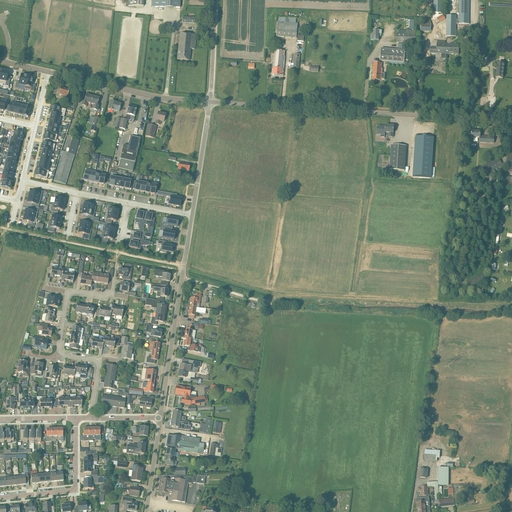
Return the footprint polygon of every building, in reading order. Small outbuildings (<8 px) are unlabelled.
[(433,0),(434,13),(442,13),(442,0),(433,0)] [(446,16),(446,37),(456,37),(456,30),(456,26),(456,24),(469,25),(470,5),(469,0),(458,0),(459,20),(456,20),(456,19),(456,16),(446,16)] [(446,20),(443,15),(437,18),(440,23),(446,20)] [(414,21),(406,21),(406,29),(413,30),(414,21)] [(278,22),(276,37),(296,39),(298,24),(278,22)] [(421,23),(421,32),(431,32),(431,23),(421,23)] [(371,30),(371,40),(379,41),(379,31),(371,30)] [(179,34),(178,43),(191,44),(190,49),(195,49),(195,47),(197,35),(179,34)] [(415,43),(416,34),(396,34),(396,43),(415,43)] [(445,42),(437,41),(437,48),(435,48),(435,47),(431,47),(430,54),(436,54),(459,55),(459,45),(445,45),(445,42)] [(195,47),(195,49),(190,49),(191,44),(178,43),(178,48),(177,60),(189,61),(191,49),(195,50),(195,47)] [(381,49),(380,61),(388,62),(389,64),(397,65),(399,63),(404,63),(405,51),(381,49)] [(273,75),(282,76),(284,57),(283,57),(284,53),(275,52),(273,75)] [(374,63),(373,80),(384,81),(385,74),(382,74),(382,69),(381,69),(382,64),(374,63)] [(504,63),(497,63),(496,78),(503,79),(504,63)] [(2,71),(0,80),(0,83),(5,85),(5,86),(8,87),(10,80),(7,79),(8,72),(6,72),(6,71),(3,70),(3,71),(2,71)] [(16,82),(15,88),(18,89),(19,86),(24,87),(24,89),(27,76),(26,76),(27,76),(24,75),(24,76),(21,75),(20,82),(16,82)] [(27,76),(24,89),(30,91),(29,92),(34,93),(35,86),(31,85),(33,78),(27,76)] [(70,90),(61,88),(59,94),(62,95),(61,99),(65,101),(66,96),(68,97),(70,90)] [(84,98),(82,105),(86,107),(87,103),(91,104),(93,97),(86,95),(85,98),(84,98)] [(89,109),(97,111),(99,106),(97,106),(99,99),(93,97),(91,104),(89,109)] [(119,112),(121,104),(116,103),(110,101),(108,109),(119,112)] [(23,116),(28,118),(30,110),(32,110),(33,108),(31,107),(25,106),(23,116)] [(127,111),(126,115),(131,116),(130,119),(134,119),(135,115),(136,108),(128,106),(127,111)] [(51,107),(50,114),(64,117),(65,110),(51,107)] [(165,115),(158,113),(156,120),(156,124),(160,125),(161,121),(164,122),(165,115)] [(95,118),(90,131),(96,133),(100,119),(95,118)] [(113,127),(118,128),(118,125),(120,125),(121,119),(116,118),(115,124),(114,123),(113,127)] [(118,128),(119,129),(119,131),(125,133),(125,130),(127,121),(121,119),(120,125),(118,125),(118,128)] [(148,125),(145,137),(154,139),(157,127),(148,125)] [(393,133),(394,133),(394,127),(385,126),(385,127),(378,126),(377,137),(381,138),(382,135),(385,135),(385,133),(390,133),(389,137),(393,138),(393,133)] [(12,131),(10,138),(10,139),(20,141),(22,141),(23,134),(12,131)] [(480,136),(480,132),(472,131),(471,137),(479,138),(479,143),(494,144),(494,137),(480,136)] [(57,136),(45,134),(44,140),(55,143),(57,136)] [(134,164),(140,139),(131,137),(128,147),(123,146),(120,160),(121,160),(118,169),(133,172),(135,164),(134,164)] [(433,138),(415,137),(413,177),(431,178),(433,138)] [(61,151),(60,156),(61,157),(53,181),(65,185),(74,155),(78,141),(72,139),(71,143),(72,143),(69,153),(62,152),(61,151)] [(43,143),(41,150),(53,153),(55,146),(43,143)] [(406,146),(391,146),(389,170),(405,171),(406,146)] [(480,168),(485,175),(502,164),(498,157),(480,168)] [(47,179),(48,172),(37,170),(35,176),(47,179)] [(0,180),(0,187),(10,190),(12,183),(10,182),(2,180),(0,180)] [(135,182),(133,189),(135,190),(134,191),(140,192),(141,183),(136,182),(135,182)] [(179,192),(182,193),(184,186),(180,185),(180,184),(181,184),(176,183),(176,184),(172,183),(171,190),(166,189),(165,193),(172,194),(173,191),(175,191),(179,192)] [(472,188),(466,192),(468,197),(474,193),(472,188)] [(30,192),(28,198),(40,200),(42,192),(35,190),(34,193),(30,192)] [(55,195),(54,198),(55,198),(54,204),(64,206),(65,200),(60,199),(61,196),(55,195)] [(181,199),(171,197),(169,205),(180,207),(181,199)] [(28,198),(27,203),(32,204),(31,207),(38,209),(40,200),(28,198)] [(84,204),(83,210),(92,211),(93,206),(94,206),(95,203),(89,202),(88,205),(84,204)] [(52,203),(50,212),(58,213),(58,210),(63,211),(64,206),(54,204),(52,203)] [(107,214),(108,215),(117,216),(119,211),(114,210),(115,207),(108,206),(107,214)] [(25,210),(24,216),(34,218),(35,213),(36,213),(37,210),(31,209),(30,211),(25,210)] [(83,210),(82,215),(86,216),(86,219),(93,220),(95,212),(92,211),(83,210)] [(143,232),(145,219),(142,218),(143,213),(137,212),(137,215),(136,215),(136,218),(135,223),(139,224),(139,232),(143,232)] [(51,213),(51,216),(52,217),(51,222),(61,224),(62,218),(57,218),(58,214),(51,213)] [(145,219),(144,225),(147,226),(148,233),(152,234),(154,220),(151,220),(152,215),(150,215),(150,214),(147,213),(147,214),(146,214),(145,219)] [(116,222),(117,216),(108,215),(107,220),(106,220),(105,223),(111,224),(112,221),(116,222)] [(24,216),(23,221),(27,223),(26,226),(26,227),(34,229),(34,228),(36,219),(34,218),(24,216)] [(468,216),(462,220),(465,224),(471,221),(468,216)] [(162,223),(161,228),(166,229),(169,229),(170,226),(177,227),(178,220),(177,220),(178,218),(172,217),(172,219),(167,218),(166,223),(162,223)] [(80,222),(79,228),(89,230),(90,224),(91,225),(92,221),(85,220),(85,223),(80,222)] [(47,231),(47,232),(54,233),(54,232),(55,229),(59,230),(61,224),(51,222),(49,221),(47,231)] [(104,224),(102,232),(114,235),(115,229),(110,228),(111,225),(104,224)] [(79,228),(78,234),(83,234),(82,239),(89,240),(91,230),(89,230),(79,228)] [(160,228),(159,231),(163,232),(162,238),(173,241),(174,239),(175,235),(175,233),(166,232),(166,229),(161,228),(160,228)] [(139,232),(137,231),(136,236),(134,236),(133,239),(136,240),(143,241),(144,237),(151,238),(152,234),(143,232),(139,232)] [(113,240),(114,235),(102,232),(100,242),(107,244),(108,239),(113,240)] [(150,246),(150,242),(143,241),(136,240),(135,243),(131,242),(130,244),(129,244),(129,247),(130,247),(129,248),(140,250),(141,246),(150,246)] [(158,241),(158,244),(161,245),(160,252),(163,253),(164,252),(171,253),(172,253),(173,250),(172,249),(172,247),(166,246),(166,242),(158,241)] [(464,244),(458,248),(461,253),(467,249),(464,244)] [(128,270),(120,269),(119,275),(125,276),(124,279),(130,280),(131,277),(132,270),(128,269),(128,270)] [(169,282),(170,275),(164,274),(164,271),(159,270),(159,271),(155,270),(154,276),(162,277),(161,281),(161,285),(168,287),(168,282),(169,282)] [(455,275),(458,280),(463,276),(461,271),(455,275)] [(483,273),(466,282),(470,291),(488,281),(483,273)] [(120,291),(128,293),(129,288),(132,289),(133,285),(129,285),(129,284),(121,283),(120,291)] [(162,289),(162,286),(151,285),(150,289),(153,289),(153,292),(157,293),(156,297),(160,297),(160,296),(167,297),(168,290),(162,289)] [(196,308),(199,308),(201,292),(199,292),(198,295),(195,295),(195,299),(191,298),(190,307),(196,308)] [(48,296),(46,306),(58,308),(59,300),(53,299),(53,297),(48,296)] [(156,302),(156,301),(146,299),(145,305),(151,306),(151,308),(153,308),(157,309),(156,314),(164,315),(165,307),(159,306),(160,302),(156,302)] [(96,316),(105,318),(106,307),(103,307),(100,307),(100,311),(97,311),(96,316)] [(45,322),(53,323),(54,313),(50,312),(51,309),(45,308),(44,315),(46,315),(45,322)] [(163,323),(164,315),(156,314),(155,318),(152,318),(151,325),(156,326),(157,322),(163,323)] [(47,329),(47,325),(46,325),(40,324),(39,331),(42,331),(41,335),(51,337),(52,330),(47,329)] [(79,334),(80,329),(81,325),(76,325),(76,328),(73,327),(72,330),(70,330),(70,333),(79,334)] [(146,325),(145,333),(150,334),(149,339),(153,339),(157,340),(158,338),(161,338),(162,331),(154,330),(151,330),(152,326),(146,325)] [(186,329),(185,338),(191,339),(194,339),(196,331),(192,330),(193,325),(190,325),(189,329),(186,329)] [(91,336),(90,343),(92,343),(91,349),(93,349),(93,347),(97,348),(98,340),(98,338),(91,336)] [(43,339),(41,338),(33,337),(32,340),(35,341),(34,348),(46,350),(47,342),(43,342),(43,339)] [(185,338),(183,346),(188,347),(187,351),(196,352),(201,353),(202,348),(197,347),(197,346),(193,345),(194,339),(191,339),(185,338)] [(81,340),(79,340),(71,339),(71,342),(69,341),(68,344),(71,345),(71,348),(78,350),(79,346),(81,346),(82,340),(81,340)] [(150,347),(149,351),(152,351),(158,352),(160,343),(151,342),(150,347)] [(130,360),(132,348),(124,347),(122,358),(130,360)] [(147,358),(146,363),(155,364),(155,360),(157,361),(158,352),(152,351),(151,358),(147,358)] [(23,376),(29,377),(30,370),(26,369),(27,362),(19,361),(18,372),(23,373),(23,376)] [(180,364),(179,371),(193,373),(194,367),(198,367),(200,368),(201,363),(188,361),(188,366),(187,366),(180,364)] [(31,369),(30,374),(36,375),(36,372),(41,373),(43,365),(35,364),(34,369),(31,369)] [(117,366),(107,365),(105,380),(114,382),(117,366)] [(56,378),(57,368),(50,367),(49,373),(45,372),(43,381),(46,381),(46,379),(51,380),(52,377),(56,378)] [(143,369),(142,379),(145,380),(148,381),(148,384),(154,385),(155,376),(156,371),(146,370),(143,369)] [(114,382),(105,380),(103,388),(115,390),(116,388),(113,387),(114,382)] [(153,393),(154,385),(148,384),(147,387),(144,387),(144,392),(153,393)] [(26,386),(16,385),(16,389),(16,391),(16,395),(21,395),(21,391),(21,388),(26,388),(26,386)] [(176,386),(175,395),(183,396),(182,404),(190,406),(190,404),(197,404),(206,402),(205,397),(197,398),(196,395),(189,394),(190,388),(176,386)] [(110,397),(102,395),(101,405),(109,406),(110,397)] [(46,400),(46,397),(42,397),(37,397),(37,400),(39,400),(39,404),(40,404),(40,410),(43,410),(43,408),(46,408),(46,400)] [(118,398),(110,397),(109,406),(116,407),(118,398)] [(125,399),(118,398),(116,407),(124,408),(125,399)] [(151,408),(152,400),(140,399),(139,407),(151,408)] [(190,422),(186,422),(186,418),(180,417),(181,412),(173,411),(171,426),(178,428),(178,429),(184,430),(185,426),(189,426),(190,422)] [(221,423),(214,422),(212,433),(220,434),(221,423)] [(201,424),(200,427),(205,427),(204,433),(209,434),(211,425),(206,424),(201,424)] [(147,437),(148,428),(141,427),(141,428),(136,428),(136,427),(132,427),(132,433),(136,433),(136,431),(140,431),(139,436),(147,437)] [(80,436),(80,441),(83,441),(86,441),(89,441),(89,436),(89,428),(84,428),(84,434),(83,434),(83,436),(80,436)] [(168,435),(166,447),(167,447),(175,448),(175,449),(178,450),(198,453),(203,454),(204,444),(200,444),(200,440),(180,437),(168,435)] [(138,455),(139,454),(144,455),(145,444),(138,443),(137,445),(133,445),(133,446),(127,446),(126,453),(138,455)] [(167,447),(166,455),(174,457),(178,457),(178,453),(175,453),(175,449),(175,448),(167,447)] [(424,451),(424,459),(436,460),(437,452),(424,451)] [(166,455),(164,464),(176,466),(177,462),(174,461),(174,457),(166,455)] [(84,459),(84,466),(91,466),(91,462),(97,462),(97,456),(91,456),(91,459),(84,459)] [(118,460),(116,467),(126,468),(127,461),(118,460)] [(91,466),(84,466),(83,473),(90,473),(90,476),(97,476),(97,470),(91,469),(91,466)] [(128,476),(128,477),(132,477),(131,481),(141,482),(143,469),(139,469),(140,467),(133,466),(132,471),(129,470),(128,476)] [(438,482),(438,486),(448,486),(449,467),(446,467),(438,467),(438,482)] [(27,473),(18,474),(18,477),(19,477),(19,485),(26,485),(26,484),(26,482),(28,482),(28,481),(28,476),(27,473)] [(162,479),(160,492),(168,493),(173,494),(171,501),(182,503),(182,502),(185,503),(188,484),(192,484),(192,483),(204,485),(205,477),(197,476),(193,476),(193,478),(176,475),(176,476),(163,476),(163,479),(162,479)] [(97,477),(91,477),(91,480),(84,480),(84,489),(91,489),(91,483),(97,483),(97,484),(104,484),(104,477),(97,477)] [(123,484),(123,487),(130,489),(129,496),(138,497),(139,491),(139,489),(132,488),(132,485),(132,483),(123,482),(123,484)] [(421,488),(418,488),(418,492),(421,492),(421,496),(428,496),(427,487),(421,487),(421,488)] [(485,500),(483,493),(473,496),(475,502),(478,501),(478,502),(485,500)] [(424,498),(415,499),(416,503),(417,503),(417,511),(430,511),(429,501),(425,501),(424,498)] [(123,499),(122,505),(127,506),(126,510),(136,511),(137,504),(131,503),(131,500),(123,499)] [(440,502),(440,507),(454,505),(457,505),(456,499),(454,499),(454,500),(440,502)] [(78,507),(74,508),(74,511),(82,511),(83,511),(91,511),(91,506),(91,505),(86,506),(86,503),(86,502),(78,503),(78,504),(78,507)] [(54,511),(54,509),(54,507),(50,508),(50,503),(43,504),(43,511),(54,511)]
